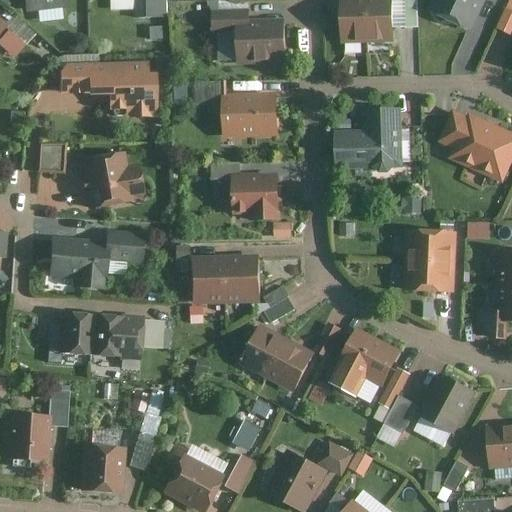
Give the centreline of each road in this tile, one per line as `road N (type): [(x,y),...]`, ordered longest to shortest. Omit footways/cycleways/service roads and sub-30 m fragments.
road 1 (residential): [(511,367),(413,337),(334,286),(320,255),(314,89)]
road 2 (residential): [(314,89),(476,85),(511,100)]
